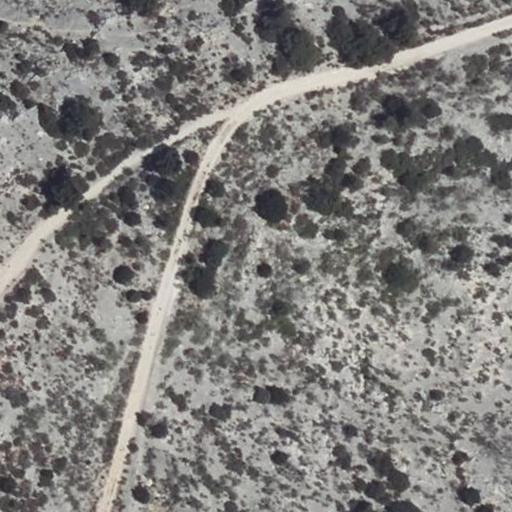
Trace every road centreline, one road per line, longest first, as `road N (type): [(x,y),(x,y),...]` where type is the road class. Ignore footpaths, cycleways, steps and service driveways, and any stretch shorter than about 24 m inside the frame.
road 1 (track): [(0,280),(92,185),(178,129),(511,21)]
road 2 (track): [(106,511),(199,177),(225,129),(250,104)]
